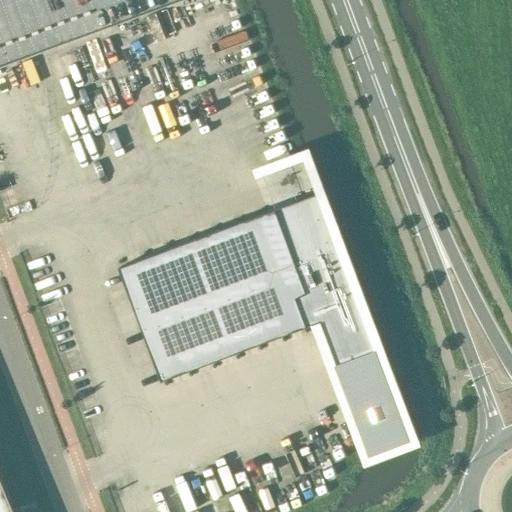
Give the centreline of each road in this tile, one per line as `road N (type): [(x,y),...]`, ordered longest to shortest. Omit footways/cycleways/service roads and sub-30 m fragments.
road 1 (primary): [(410,176),(422,230),(487,400),(493,447)]
road 2 (primary): [(511,365),(410,176)]
road 3 (unclassified): [(0,328),(68,511)]
road 4 (primary): [(410,176),(345,0)]
